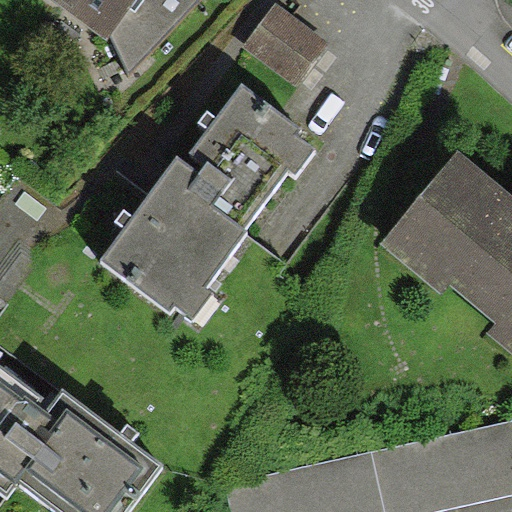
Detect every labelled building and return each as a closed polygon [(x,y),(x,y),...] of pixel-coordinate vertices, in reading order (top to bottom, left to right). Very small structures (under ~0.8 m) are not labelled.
[(113,0),(35,0),(85,37),(113,0)] [(279,9),(245,52),(294,92),(329,49),(279,9)] [(318,143),(235,80),(101,255),(184,318),(318,143)] [(511,187),(471,155),(389,255),(511,354),(511,187)] [(112,511),(144,471),(0,359),(0,485),(34,511),(112,511)] [(511,426),(233,490),(238,511),(438,511),(511,495),(511,426)]
